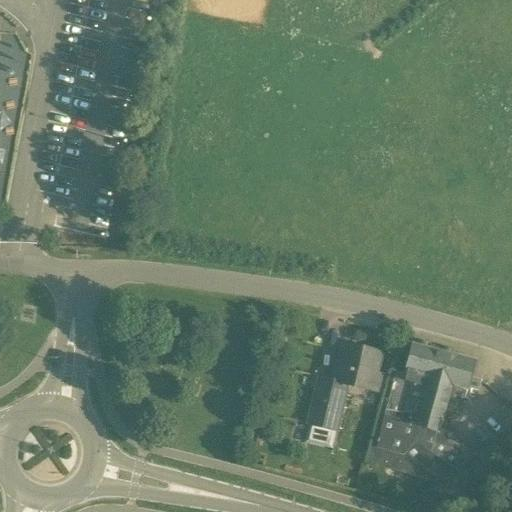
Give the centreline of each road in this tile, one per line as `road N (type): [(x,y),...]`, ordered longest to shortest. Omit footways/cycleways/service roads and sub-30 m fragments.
road 1 (unclassified): [(511,346),(299,292),(79,271)]
road 2 (tertiary): [(79,486),(230,500)]
road 3 (tertiary): [(230,500),(93,452)]
